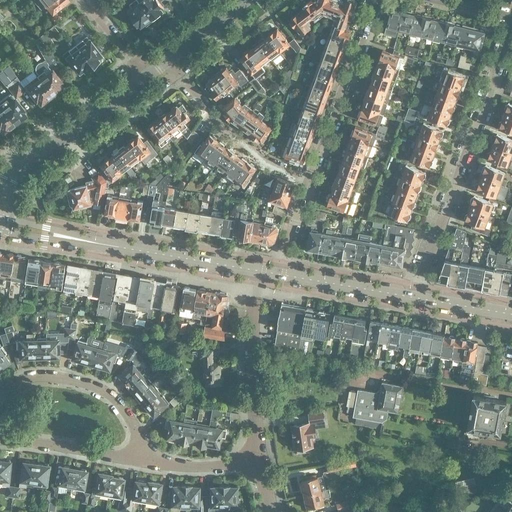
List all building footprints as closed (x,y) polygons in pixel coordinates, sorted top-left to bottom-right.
[(33,0),(33,1),(40,10),(46,5),(52,0),(33,0)] [(67,0),(52,0),(46,5),(44,7),(51,16),(58,10),(58,9),(68,1),(67,0)] [(153,20),(137,0),(134,0),(130,4),(133,7),(129,11),(132,15),(131,16),(138,26),(140,24),(141,27),(145,24),(146,26),(153,20)] [(137,0),(153,20),(160,15),(159,14),(163,11),(162,9),(163,7),(157,0),(137,0)] [(313,0),(313,1),(304,8),(312,19),(323,10),(339,16),(343,4),(332,0),(313,0)] [(339,16),(336,25),(347,29),(357,2),(350,0),(344,0),(343,4),(339,16)] [(312,19),(304,8),(289,20),(301,35),(311,27),(310,26),(311,24),(308,21),(312,19)] [(387,27),(399,30),(403,11),(391,8),(387,27)] [(51,18),(54,22),(63,14),(60,10),(51,18)] [(403,11),(399,30),(410,33),(415,14),(403,11)] [(415,14),(410,33),(422,36),(426,17),(415,14)] [(426,17),(422,36),(433,39),(438,20),(426,17)] [(438,20),(433,39),(445,42),(450,23),(438,20)] [(450,23),(445,42),(457,45),(461,26),(450,23)] [(333,24),(329,35),(347,42),(352,30),(347,29),(336,25),(333,24)] [(46,30),(38,37),(39,37),(39,38),(46,47),(52,41),(50,38),(58,32),(53,25),(52,26),(46,30)] [(461,26),(457,45),(468,47),(473,29),(461,26)] [(268,37),(279,51),(280,52),(290,44),(292,47),(298,55),(299,52),(301,48),(294,39),(288,43),(278,29),(268,37)] [(473,29),(468,47),(480,50),(485,32),(473,29)] [(329,35),(325,46),(343,53),(347,42),(329,35)] [(86,37),(75,45),(91,66),(98,61),(97,60),(101,56),(97,51),(99,49),(95,44),(93,46),(86,37)] [(262,39),(258,42),(270,58),(279,51),(268,37),(264,40),(262,39)] [(37,76),(52,95),(62,87),(58,82),(60,81),(52,71),(60,64),(46,47),(39,38),(35,41),(47,62),(45,63),(43,62),(41,62),(38,63),(36,65),(35,68),(36,72),(38,75),(37,76)] [(386,45),(394,48),(396,41),(388,39),(386,45)] [(253,49),(249,51),(260,65),(270,58),(258,42),(253,46),(253,49)] [(75,45),(62,55),(65,59),(66,58),(71,63),(68,65),(72,70),(75,68),(79,73),(83,70),(84,72),(91,66),(75,45)] [(419,48),(406,45),(405,51),(408,54),(417,56),(418,49),(419,48)] [(320,60),(319,62),(329,66),(330,64),(331,62),(339,65),(343,53),(325,46),(320,60)] [(403,53),(394,50),(393,54),(383,51),(379,62),(400,70),(403,63),(405,64),(407,61),(412,63),(414,58),(402,54),(403,53)] [(261,67),(260,65),(249,51),(239,58),(251,74),(261,67)] [(461,55),(458,66),(463,68),(465,62),(467,56),(461,55)] [(311,72),(315,74),(333,81),(338,67),(339,65),(331,62),(330,64),(329,66),(319,62),(315,60),(311,72)] [(379,62),(375,74),(396,82),(400,70),(379,62)] [(11,81),(10,82),(20,94),(27,89),(36,100),(37,100),(40,104),(52,95),(37,76),(33,71),(19,81),(18,80),(18,81),(16,78),(17,77),(8,66),(3,70),(11,81)] [(223,69),(216,74),(230,92),(234,89),(233,87),(238,83),(240,86),(248,80),(240,69),(237,71),(234,67),(232,68),(229,71),(226,68),(226,69),(225,69),(224,69),(223,69)] [(445,69),(441,81),(460,88),(461,85),(464,82),(466,79),(465,76),(445,69)] [(230,92),(216,74),(212,78),(213,79),(207,83),(209,85),(205,88),(211,96),(213,94),(217,100),(224,94),(230,102),(235,98),(230,92)] [(315,74),(311,85),(329,92),(333,81),(315,74)] [(375,74),(371,85),(392,93),(396,82),(375,74)] [(250,81),(257,90),(263,93),(266,91),(255,77),(250,81)] [(441,81),(436,93),(456,100),(457,97),(460,95),(461,91),(460,88),(441,81)] [(10,82),(6,85),(16,98),(20,94),(10,82)] [(281,90),(285,96),(287,89),(282,84),(279,87),(280,88),(279,89),(281,90)] [(307,84),(302,95),(307,97),(325,103),(329,92),(311,85),(307,84)] [(371,85),(366,96),(388,104),(392,93),(371,85)] [(436,93),(432,105),(452,113),(454,111),(455,108),(454,104),(456,100),(436,93)] [(302,110),(301,112),(311,116),(312,114),(313,112),(321,114),(325,103),(307,97),(302,95),(301,100),(305,101),(302,110)] [(366,96),(362,107),(384,115),(388,104),(366,96)] [(224,112),(223,113),(225,115),(225,116),(227,119),(229,119),(230,122),(242,106),(239,103),(241,102),(237,97),(235,98),(230,102),(222,108),(224,112)] [(6,100),(0,104),(0,106),(14,124),(25,116),(22,111),(23,110),(14,99),(9,103),(6,100)] [(177,106),(167,113),(181,131),(187,139),(187,138),(191,132),(185,123),(190,119),(185,112),(187,110),(182,104),(178,107),(177,106)] [(452,113),(432,105),(427,118),(446,125),(449,123),(451,120),(450,116),(451,113),(452,113)] [(14,124),(0,106),(0,128),(3,133),(14,124)] [(242,106),(230,122),(236,126),(238,125),(241,128),(254,111),(247,106),(245,109),(242,106)] [(384,115),(362,107),(358,119),(379,126),(378,130),(386,133),(388,126),(384,125),(383,126),(380,125),(384,115)] [(409,108),(406,114),(415,117),(417,111),(409,108)] [(254,111),(241,128),(244,130),(245,132),(250,136),(261,121),(264,116),(259,112),(257,114),(254,111)] [(296,111),(292,123),(297,124),(315,131),(320,117),(321,114),(313,112),(312,114),(311,116),(301,112),(296,111)] [(157,120),(170,137),(173,140),(178,137),(176,135),(181,131),(167,113),(166,114),(165,114),(157,120)] [(415,117),(406,114),(404,119),(413,122),(415,117)] [(499,125),(500,128),(511,132),(511,118),(504,116),(503,119),(500,122),(499,125)] [(261,121),(250,136),(252,138),(252,139),(255,141),(257,141),(259,142),(260,141),(262,143),(268,134),(267,134),(271,128),(273,130),(276,121),(272,118),(268,126),(261,121)] [(170,137),(157,120),(149,126),(149,127),(148,128),(162,147),(169,141),(167,139),(170,137)] [(292,123),(288,134),(293,135),(311,142),(315,131),(297,124),(292,123)] [(423,123),(419,135),(439,142),(438,142),(440,138),(443,137),(444,133),(443,130),(423,123)] [(356,126),(351,138),(373,146),(376,136),(384,139),(386,133),(378,130),(377,134),(356,126)] [(193,130),(191,132),(187,138),(191,143),(196,136),(198,133),(193,130)] [(196,136),(191,143),(195,148),(202,138),(197,135),(198,133),(196,136)] [(494,143),(493,147),(511,153),(511,139),(498,134),(495,136),(493,139),(494,143)] [(213,137),(210,135),(203,146),(200,144),(195,151),(206,159),(219,141),(216,139),(217,138),(214,135),(213,137)] [(293,135),(289,146),(289,147),(307,153),(311,142),(293,135)] [(408,139),(406,144),(411,146),(434,154),(435,150),(438,149),(439,145),(439,142),(419,135),(416,142),(408,139)] [(130,142),(129,143),(130,143),(140,158),(142,159),(151,152),(139,136),(135,139),(133,138),(130,141),(130,142)] [(351,138),(347,149),(368,157),(373,146),(351,138)] [(219,141),(206,159),(203,163),(209,167),(205,173),(209,176),(218,163),(228,149),(224,146),(224,145),(219,141)] [(124,146),(119,149),(131,165),(140,158),(130,143),(126,146),(124,146)] [(289,146),(284,158),(298,164),(303,162),(307,153),(289,147),(289,146)] [(434,154),(411,146),(409,151),(413,152),(410,160),(429,167),(432,165),(433,162),(432,158),(434,154)] [(487,155),(489,159),(507,166),(510,158),(511,158),(511,154),(511,155),(511,153),(493,147),(492,150),(489,152),(487,155)] [(228,149),(218,163),(223,167),(221,170),(225,173),(237,156),(238,155),(233,152),(234,150),(231,148),(229,148),(228,148),(228,149)] [(115,155),(111,158),(121,172),(131,165),(119,149),(115,153),(115,155)] [(347,149),(343,161),(364,168),(368,157),(347,149)] [(396,158),(399,151),(392,149),(390,155),(396,158)] [(172,169),(176,174),(179,169),(168,154),(163,158),(172,169)] [(237,156),(225,173),(230,176),(232,173),(237,177),(248,162),(242,158),(241,158),(237,156)] [(106,171),(101,175),(106,181),(107,182),(106,184),(108,184),(113,180),(113,181),(123,174),(121,172),(111,158),(110,158),(108,158),(105,160),(105,162),(101,165),(106,171)] [(343,161),(339,172),(360,180),(364,168),(343,161)] [(248,162),(237,177),(235,180),(245,187),(250,180),(249,179),(257,168),(254,167),(254,165),(251,163),(249,163),(248,162)] [(406,165),(401,177),(421,185),(421,184),(422,180),(425,178),(426,175),(425,172),(406,165)] [(483,174),(482,178),(505,186),(507,180),(503,179),(505,172),(486,165),(483,167),(482,171),(483,174)] [(67,193),(68,194),(70,205),(72,207),(74,207),(74,208),(94,203),(102,204),(106,181),(101,175),(99,172),(99,173),(95,168),(89,172),(95,180),(86,182),(87,185),(70,189),(70,190),(69,190),(68,192),(67,193)] [(157,185),(156,185),(167,187),(168,187),(176,174),(172,169),(169,173),(168,172),(165,176),(164,177),(159,182),(157,185)] [(339,172),(335,183),(356,191),(360,180),(339,172)] [(155,177),(157,179),(159,182),(164,177),(160,173),(155,177)] [(276,176),(271,188),(292,196),(295,185),(294,183),(276,176)] [(263,181),(256,177),(254,180),(261,185),(263,181)] [(401,177),(397,190),(416,197),(418,191),(419,191),(421,190),(422,187),(421,185),(401,177)] [(476,187),(477,190),(496,197),(501,185),(482,178),(480,181),(477,183),(476,187)] [(214,187),(209,183),(205,188),(211,193),(214,187)] [(335,183),(331,195),(352,202),(356,191),(335,183)] [(150,184),(149,194),(155,195),(156,192),(159,193),(158,200),(154,200),(151,213),(148,213),(146,224),(162,227),(163,224),(165,207),(167,201),(163,200),(164,193),(168,194),(169,187),(168,187),(167,187),(156,185),(157,185),(150,184)] [(217,186),(214,193),(221,196),(224,190),(217,186)] [(292,196),(271,188),(267,200),(280,204),(279,207),(286,210),(292,196)] [(397,190),(393,202),(412,209),(412,208),(415,207),(416,203),(415,200),(416,197),(397,190)] [(105,215),(117,217),(119,199),(112,198),(113,196),(108,195),(105,215)] [(352,202),(331,195),(327,206),(348,213),(352,202)] [(471,205),(470,208),(490,215),(491,211),(495,212),(498,204),(475,196),(472,198),(470,201),(471,205)] [(119,199),(117,217),(128,219),(131,201),(119,199)] [(131,201),(128,219),(140,220),(143,201),(138,200),(138,202),(131,201)] [(387,205),(385,210),(386,213),(388,213),(388,214),(395,217),(393,222),(400,223),(401,219),(407,221),(408,220),(410,219),(411,215),(410,212),(412,209),(393,202),(391,206),(389,205),(387,205)] [(245,206),(238,205),(236,219),(235,221),(241,222),(238,238),(250,240),(254,219),(247,217),(247,213),(244,212),(245,206)] [(274,205),(273,212),(284,216),(286,210),(279,207),(274,205)] [(165,207),(163,224),(174,226),(177,209),(165,207)] [(465,217),(466,221),(473,223),(471,229),(488,236),(491,229),(485,227),(487,221),(493,223),(495,218),(489,216),(490,215),(470,208),(469,212),(466,214),(465,217)] [(177,209),(174,226),(186,228),(189,211),(177,209)] [(254,219),(250,240),(262,242),(266,217),(267,210),(263,210),(262,214),(261,214),(261,220),(254,219)] [(189,211),(186,228),(186,229),(197,231),(197,230),(200,213),(189,211)] [(316,219),(325,221),(325,220),(326,212),(317,211),(316,219)] [(200,213),(197,230),(209,232),(212,215),(200,213)] [(212,215),(209,232),(221,234),(224,214),(219,213),(218,216),(212,215)] [(224,214),(221,234),(221,235),(233,237),(235,221),(236,219),(231,218),(231,215),(224,214)] [(266,217),(262,242),(271,244),(275,241),(281,223),(272,222),(273,218),(266,217)] [(413,246),(412,242),(414,239),(413,236),(414,229),(407,227),(386,223),(385,228),(382,244),(378,263),(402,268),(404,256),(409,257),(412,253),(410,249),(413,246)] [(358,240),(354,258),(366,261),(370,242),(373,226),(368,225),(365,241),(358,240)] [(445,260),(437,281),(438,281),(456,284),(461,263),(464,246),(463,246),(466,231),(457,228),(452,239),(453,239),(445,260)] [(307,249),(319,252),(322,233),(310,231),(307,249)] [(322,233),(319,252),(331,254),(334,235),(322,233)] [(334,235),(331,254),(342,256),(346,237),(334,235)] [(346,237),(342,256),(354,258),(358,240),(346,237)] [(370,242),(366,261),(378,263),(382,244),(370,242)] [(461,263),(456,284),(491,291),(498,255),(488,253),(485,267),(467,264),(470,247),(464,246),(461,263)] [(511,259),(510,259),(507,261),(506,263),(501,262),(503,253),(498,252),(498,255),(491,291),(511,294),(511,259)] [(3,254),(0,269),(0,292),(2,292),(4,279),(11,280),(15,256),(13,256),(12,253),(9,253),(8,255),(3,254)] [(15,256),(11,280),(23,282),(27,258),(21,257),(20,255),(17,254),(16,256),(15,256)] [(25,282),(37,284),(41,261),(40,260),(40,259),(38,258),(35,258),(34,259),(29,259),(25,282)] [(38,285),(37,289),(49,291),(50,287),(49,286),(53,263),(50,262),(50,261),(44,260),(44,261),(41,261),(37,284),(38,285)] [(53,263),(49,286),(50,287),(62,288),(65,265),(53,263)] [(64,290),(76,292),(80,268),(68,266),(64,290)] [(80,268),(76,292),(88,294),(92,270),(87,269),(86,267),(83,267),(82,268),(80,268)] [(92,270),(88,294),(100,296),(104,272),(92,270)] [(100,296),(96,315),(109,317),(112,304),(111,304),(116,274),(104,272),(100,296)] [(124,309),(130,277),(129,277),(128,275),(125,275),(124,276),(118,275),(114,298),(119,300),(119,302),(121,302),(120,308),(124,309)] [(137,303),(142,279),(130,277),(124,309),(122,323),(133,325),(136,309),(137,303)] [(138,303),(136,309),(148,311),(154,281),(153,281),(152,279),(149,278),(147,280),(142,279),(138,303)] [(147,317),(148,317),(152,318),(154,306),(161,307),(165,283),(154,281),(148,311),(148,312),(147,317)] [(165,283),(161,307),(173,309),(177,285),(174,285),(174,284),(171,283),(170,284),(165,283)] [(193,317),(198,291),(183,288),(178,314),(193,317)] [(193,317),(201,319),(200,323),(205,324),(207,314),(210,292),(206,291),(203,289),(201,289),(199,290),(198,290),(198,291),(193,317)] [(210,292),(207,314),(214,315),(212,326),(221,327),(223,315),(226,316),(229,315),(230,309),(228,306),(228,302),(227,302),(228,296),(226,296),(226,295),(225,294),(225,293),(220,292),(220,293),(210,292)] [(112,304),(109,317),(109,320),(114,321),(117,302),(113,301),(112,304)] [(294,307),(281,305),(277,329),(278,329),(275,347),(298,351),(306,309),(301,308),(302,307),(296,305),(294,307)] [(306,309),(298,351),(310,353),(313,335),(313,336),(317,311),(306,309)] [(317,311),(313,336),(326,338),(330,314),(317,311)] [(341,338),(341,337),(344,316),(334,314),(333,322),(330,321),(328,334),(333,335),(333,336),(341,338)] [(344,316),(341,337),(346,338),(347,334),(353,335),(356,318),(344,316)] [(356,318),(353,335),(352,340),(359,341),(359,340),(365,341),(367,328),(365,327),(366,320),(356,318)] [(187,323),(176,321),(175,331),(186,333),(187,323)] [(367,339),(378,341),(381,323),(370,321),(367,339)] [(85,362),(90,345),(86,344),(87,342),(78,339),(77,342),(75,342),(77,329),(76,329),(77,323),(71,322),(70,328),(69,339),(68,349),(75,350),(72,359),(85,362)] [(381,323),(378,341),(389,343),(392,325),(381,323)] [(4,328),(6,333),(10,343),(16,341),(12,331),(15,331),(13,325),(4,328)] [(389,343),(388,348),(398,350),(399,344),(402,327),(392,325),(389,343)] [(225,329),(205,326),(203,336),(224,339),(225,329)] [(402,327),(399,344),(404,345),(403,350),(405,350),(404,355),(408,356),(409,351),(410,346),(413,329),(402,327)] [(413,329),(410,346),(409,351),(419,353),(423,331),(413,329)] [(423,331),(419,353),(429,355),(429,354),(433,332),(423,331)] [(433,332),(429,354),(436,356),(437,351),(441,352),(444,336),(444,334),(433,332)] [(6,333),(0,335),(4,345),(10,343),(6,333)] [(27,334),(27,340),(18,341),(18,349),(21,349),(21,358),(35,357),(34,340),(34,334),(27,334)] [(444,336),(441,352),(440,356),(451,358),(455,338),(454,338),(453,336),(450,335),(449,337),(444,336)] [(34,340),(35,357),(47,357),(46,339),(46,337),(38,338),(38,340),(34,340)] [(51,339),(46,339),(47,357),(60,356),(59,337),(51,337),(51,339)] [(455,338),(451,358),(462,360),(466,340),(465,340),(464,338),(461,337),(460,339),(455,338)] [(90,345),(85,362),(97,366),(102,349),(105,342),(92,338),(90,345)] [(462,360),(459,381),(472,383),(472,382),(477,358),(474,358),(477,344),(477,342),(476,342),(475,340),(473,339),(471,341),(466,340),(462,360)] [(0,343),(0,369),(10,362),(5,356),(8,354),(0,343)] [(121,353),(127,357),(132,347),(127,344),(121,353)] [(477,358),(472,382),(486,384),(488,374),(481,373),(486,346),(477,344),(474,358),(477,358)] [(324,346),(323,356),(329,358),(331,348),(324,346)] [(132,347),(127,357),(132,360),(138,351),(132,347)] [(102,349),(97,366),(110,370),(112,361),(115,362),(117,354),(102,349)] [(211,351),(199,351),(200,358),(203,358),(203,370),(204,370),(205,385),(222,384),(222,377),(217,377),(217,363),(212,363),(211,351)] [(120,376),(129,387),(143,373),(135,364),(120,376)] [(417,365),(415,372),(426,374),(426,371),(427,367),(417,365)] [(449,370),(441,369),(440,376),(448,377),(449,370)] [(281,401),(279,372),(272,372),(274,402),(281,401)] [(143,373),(129,387),(137,396),(152,383),(143,373)] [(358,389),(353,416),(356,417),(355,424),(381,429),(383,422),(387,419),(388,410),(399,412),(404,385),(382,381),(380,392),(358,389)] [(152,383),(137,396),(146,406),(159,395),(158,394),(160,393),(152,383)] [(178,394),(169,401),(174,406),(182,399),(178,394)] [(159,395),(146,406),(154,416),(169,403),(163,395),(161,397),(159,395)] [(468,428),(467,429),(467,433),(468,433),(467,438),(479,440),(480,435),(486,436),(489,434),(489,432),(500,434),(506,402),(472,396),(467,428),(468,428)] [(213,409),(210,420),(216,421),(217,415),(222,416),(223,411),(213,409)] [(182,411),(180,421),(166,419),(165,427),(169,428),(167,438),(181,440),(184,422),(186,412),(182,411)] [(295,447),(296,449),(311,446),(310,436),(315,435),(314,428),(324,426),(322,412),(308,414),(310,423),(292,426),(294,439),(293,440),(294,447),(295,447)] [(184,422),(181,440),(181,442),(189,444),(189,442),(193,443),(197,424),(184,422)] [(197,424),(193,443),(198,443),(197,445),(206,447),(206,445),(209,427),(197,424)] [(209,427),(206,445),(219,447),(221,437),(225,438),(227,430),(209,427)] [(0,460),(0,482),(4,483),(3,486),(8,487),(7,496),(13,497),(14,486),(9,485),(10,475),(11,475),(12,468),(11,468),(12,462),(0,460)] [(21,484),(34,486),(37,464),(24,462),(23,468),(22,468),(21,475),(22,475),(21,484)] [(328,472),(340,470),(338,462),(327,464),(328,472)] [(37,464),(34,486),(47,488),(48,479),(49,479),(50,472),(49,472),(50,466),(37,464)] [(52,487),(48,510),(54,511),(57,498),(58,492),(66,493),(66,490),(71,490),(75,469),(62,466),(58,488),(52,487)] [(88,471),(75,469),(71,490),(71,492),(76,493),(77,489),(85,490),(88,471)] [(92,495),(90,494),(88,505),(94,506),(96,497),(100,498),(100,495),(108,496),(112,477),(112,476),(100,473),(99,478),(97,479),(97,482),(98,483),(97,488),(93,487),(92,495)] [(300,481),(304,495),(323,490),(326,489),(322,475),(316,477),(315,474),(306,477),(306,480),(300,481)] [(112,477),(108,496),(121,499),(125,479),(112,477)] [(126,502),(125,511),(127,511),(131,511),(133,501),(146,503),(149,483),(136,481),(135,489),(129,488),(127,502),(126,502)] [(149,483),(146,503),(158,505),(160,493),(161,494),(162,489),(161,489),(162,484),(149,482),(149,483)] [(173,507),(186,508),(187,485),(182,485),(182,486),(173,486),(173,507)] [(187,485),(186,508),(199,508),(198,511),(204,511),(205,510),(205,496),(199,496),(200,487),(192,487),(192,485),(187,485)] [(224,509),(224,486),(219,486),(219,487),(211,487),(211,509),(224,509)] [(224,486),(224,509),(224,510),(238,510),(238,507),(240,506),(240,497),(238,497),(238,487),(230,487),(230,486),(224,486)] [(323,490),(304,495),(307,508),(324,504),(322,498),(325,497),(323,490)] [(347,500),(336,504),(338,511),(349,508),(347,500)]
